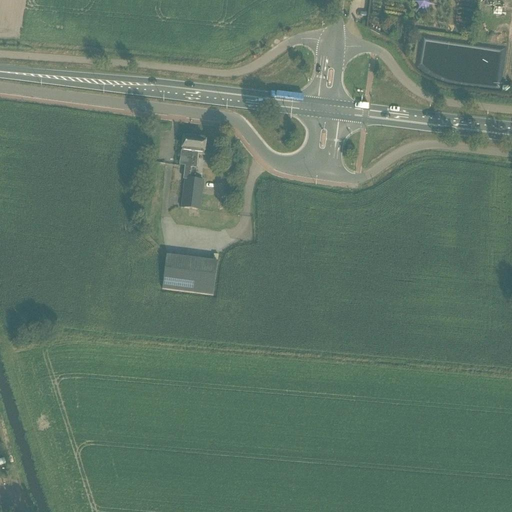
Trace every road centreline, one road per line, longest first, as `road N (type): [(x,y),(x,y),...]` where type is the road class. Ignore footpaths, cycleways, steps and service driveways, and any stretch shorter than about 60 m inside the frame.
road 1 (unclassified): [(334,43),(298,39),(249,68),(220,74),(0,54)]
road 2 (unclassified): [(320,170),(281,165),(220,115),(0,88)]
road 3 (primary): [(317,108),(0,72)]
road 4 (unclassified): [(511,154),(435,143),(356,179),(320,170)]
road 5 (unclassified): [(511,111),(419,93),(382,53),(334,43)]
road 6 (primary): [(511,132),(335,111)]
